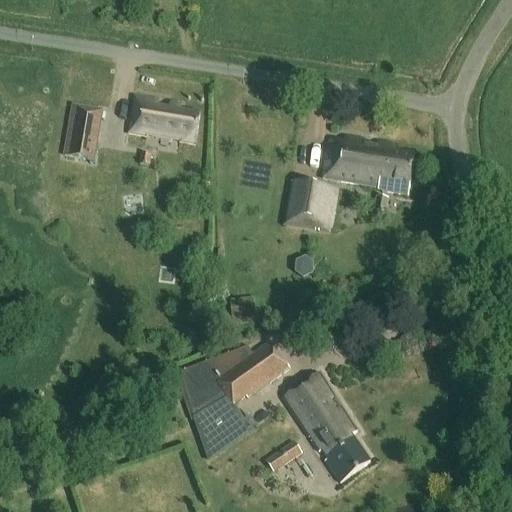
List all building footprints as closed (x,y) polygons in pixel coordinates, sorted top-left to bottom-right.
[(196,149),(201,118),(181,115),(183,107),(172,105),(170,113),(159,111),(160,104),(135,100),(129,138),(196,149)] [(72,106),(63,157),(94,163),(103,111),(72,106)] [(407,199),(413,159),(392,156),(393,149),(376,147),(376,151),(364,149),(364,144),(343,141),(342,145),(330,143),(324,184),(383,192),(383,196),(407,199)] [(141,154),(139,166),(150,167),(152,156),(141,154)] [(340,191),(291,183),(283,227),(329,235),(330,231),(333,232),(340,191)] [(376,198),(373,212),(386,214),(389,200),(376,198)] [(230,301),(232,326),(256,324),(253,299),(230,301)] [(248,401),(290,370),(270,343),(254,355),(250,350),(174,376),(189,417),(193,416),(209,464),(257,429),(249,419),(245,422),(234,406),(245,398),(248,401)] [(360,432),(343,408),(337,412),(330,402),(336,398),(320,375),(284,401),(343,485),(375,463),(355,436),(360,432)] [(294,444),(265,463),(274,475),(302,456),(294,444)]
